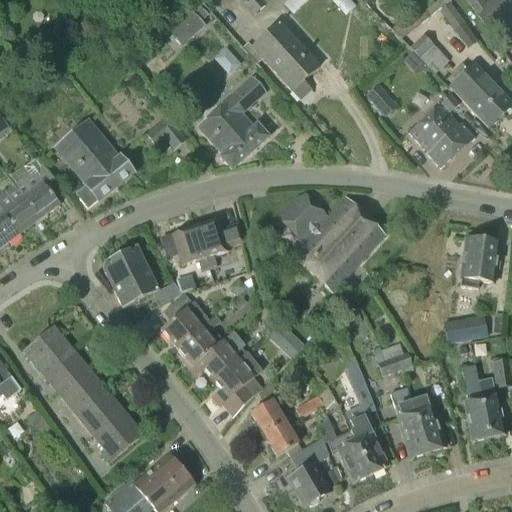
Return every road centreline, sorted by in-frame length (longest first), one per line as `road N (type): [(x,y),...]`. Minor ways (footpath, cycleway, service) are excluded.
road 1 (residential): [(55,257),(154,210),(257,186),(356,186),(511,214)]
road 2 (residential): [(247,511),(184,411),(55,257)]
road 3 (residential): [(387,511),(511,470)]
